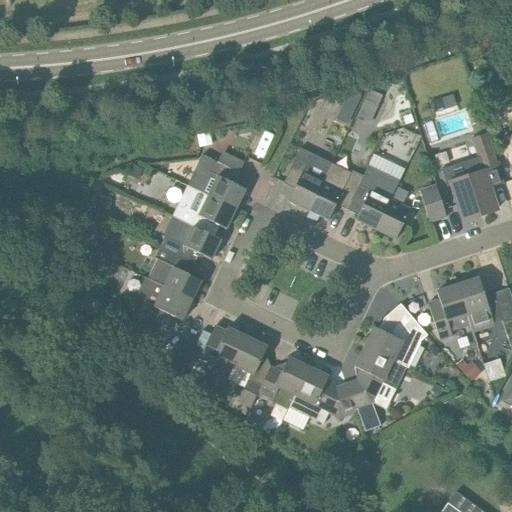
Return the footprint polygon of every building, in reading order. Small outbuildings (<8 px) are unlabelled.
[(369,89),(362,103),(376,109),(382,94),(369,89)] [(353,109),(360,95),(349,90),(342,104),(353,109)] [(452,95),(430,103),(433,114),(456,107),(452,95)] [(200,147),(211,144),(209,133),(198,135),(200,147)] [(463,221),(495,210),(488,188),(503,183),(492,150),(487,134),(471,139),(482,172),(451,183),(463,221)] [(307,211),(322,180),(330,164),(299,149),(294,159),(282,183),(294,189),(288,201),(307,211)] [(233,183),(243,162),(221,151),(215,161),(202,155),(188,186),(235,209),(245,189),(233,183)] [(146,167),(133,161),(129,171),(141,177),(146,167)] [(351,200),(363,177),(352,171),(350,174),(330,164),(322,180),(307,211),(327,220),(335,204),(346,210),(351,200)] [(375,230),(390,199),(399,181),(368,166),(363,177),(351,200),(346,210),(357,215),(355,220),(375,230)] [(225,229),(235,209),(188,186),(173,217),(195,228),(208,233),(213,223),(225,229)] [(429,224),(445,219),(435,186),(419,191),(429,224)] [(450,208),(446,195),(439,197),(443,210),(450,208)] [(109,199),(97,197),(94,211),(106,214),(109,199)] [(390,199),(375,230),(395,239),(410,209),(390,199)] [(220,240),(208,233),(195,228),(173,217),(162,238),(164,238),(160,248),(181,258),(193,264),(198,254),(210,260),(220,240)] [(188,275),(193,264),(181,258),(160,248),(154,259),(156,260),(148,280),(163,287),(191,300),(200,280),(188,275)] [(163,287),(148,280),(145,278),(137,295),(141,303),(142,304),(138,313),(164,326),(169,315),(181,320),(191,300),(163,287)] [(457,285),(470,325),(472,331),(502,321),(507,337),(511,352),(511,350),(511,299),(508,288),(484,296),(478,278),(457,285)] [(450,332),(470,325),(457,285),(436,292),(440,304),(430,307),(428,303),(427,303),(439,340),(452,336),(450,332)] [(392,361),(405,369),(408,369),(420,343),(419,342),(427,335),(400,304),(383,318),(385,320),(380,330),(374,327),(364,348),(392,361)] [(233,365),(246,337),(226,328),(225,331),(214,326),(210,334),(201,329),(194,345),(202,349),(197,359),(214,367),(214,375),(208,390),(219,396),(226,379),(233,365)] [(248,377),(250,374),(253,375),(266,347),(246,337),(233,365),(226,379),(243,388),(248,377)] [(175,360),(185,364),(185,365),(193,345),(183,340),(175,360)] [(395,390),(405,369),(392,361),(364,348),(354,368),(361,371),(356,381),(345,385),(354,409),(371,403),(381,384),(395,390)] [(288,408),(308,367),(288,357),(280,372),(270,368),(257,396),(287,410),(288,408)] [(480,373),(471,363),(468,366),(462,359),(455,365),(469,382),(470,381),(480,373)] [(354,409),(345,385),(335,389),(324,383),(328,377),(308,367),(288,408),(308,417),(322,425),(329,410),(338,415),(354,409)] [(250,408),(261,384),(248,377),(243,388),(237,401),(250,408)] [(511,379),(502,400),(511,404),(511,379)] [(434,384),(431,392),(439,396),(443,388),(434,384)] [(481,511),(456,493),(441,511),(481,511)]
